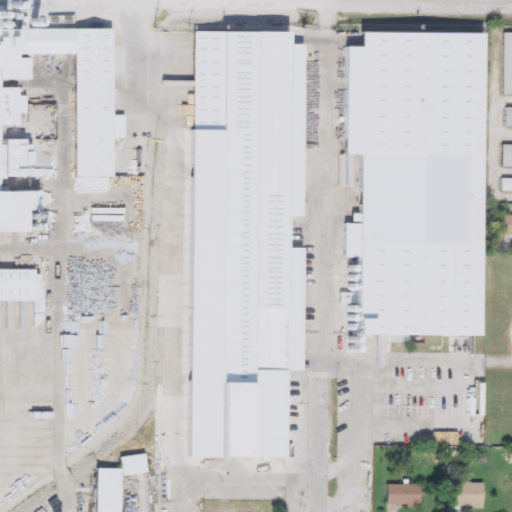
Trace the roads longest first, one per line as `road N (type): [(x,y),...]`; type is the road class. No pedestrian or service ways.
road 1 (residential): [(317,511),(328,0)]
road 2 (residential): [(317,356),(511,357)]
